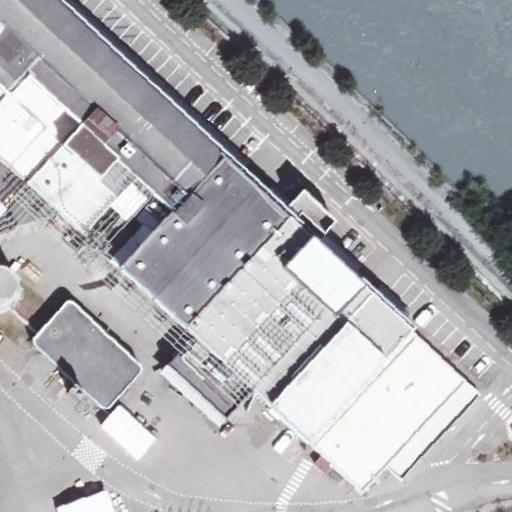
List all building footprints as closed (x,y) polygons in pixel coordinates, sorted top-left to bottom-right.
[(480,396),(75,22),(95,1),(93,0),(0,0),(0,159),(82,237),(134,180),(171,215),(120,270),(193,337),(251,391),(331,466),(323,475),(338,489),(347,480),(361,494),(385,468),(400,482),(480,396)] [(0,231),(13,223),(0,211),(0,231)] [(10,279),(0,272),(0,310),(10,304),(15,297),(15,287),(10,279)] [(65,310),(64,311),(31,347),(31,348),(30,349),(31,350),(31,352),(32,353),(74,391),(84,400),(99,413),(101,414),(103,415),(105,415),(106,414),(139,379),(140,377),(140,376),(139,374),(139,373),(71,310),(70,309),(69,309),(68,309),(67,309),(66,309),(65,310)] [(193,337),(159,374),(217,428),(251,391),(193,337)] [(84,400),(74,391),(66,399),(69,401),(71,402),(73,404),(74,405),(75,407),(76,408),(84,400)]
